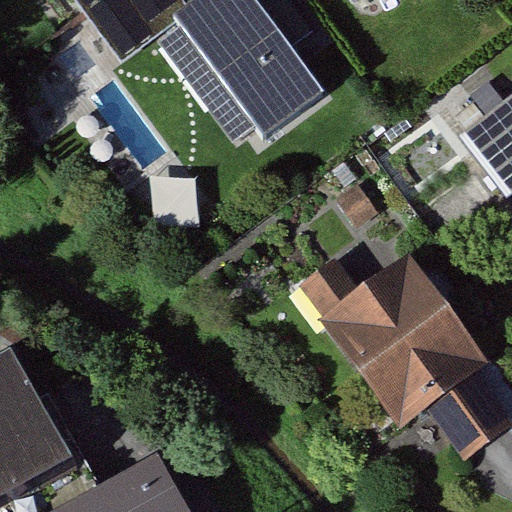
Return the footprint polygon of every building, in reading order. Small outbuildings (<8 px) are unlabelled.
[(218,0),(198,16),(186,0),(77,0),(133,71),(176,38),(267,157),(336,105),(255,0),(218,0)] [(511,108),(464,147),(509,203),(511,201),(511,108)] [(314,292),(416,429),(437,414),(467,455),(511,422),(511,421),(482,381),(498,369),(417,259),(373,292),(352,264),(314,292)] [(8,351),(0,355),(0,501),(71,462),(8,351)] [(195,511),(171,467),(86,511),(195,511)]
